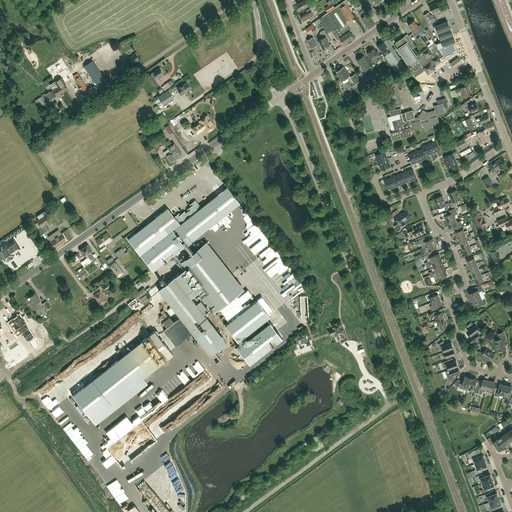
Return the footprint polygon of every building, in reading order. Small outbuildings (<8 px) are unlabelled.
[(300,10),(312,3),(309,0),(303,0),(297,4),(300,10)] [(322,16),(319,18),(327,34),(331,31),(338,40),(340,38),(344,44),(354,38),(350,32),(351,31),(347,25),(347,21),(354,17),(344,1),(336,7),(333,9),(322,16)] [(432,13),(441,9),(437,2),(429,6),(432,13)] [(335,7),(332,3),(325,8),(327,12),(335,7)] [(311,10),(310,8),(306,10),(307,12),(300,16),(304,22),(310,17),(314,15),(311,10)] [(369,18),(364,9),(358,13),(369,28),(374,25),(372,21),(373,20),(371,17),(369,18)] [(431,15),(429,12),(424,16),(430,24),(436,20),(432,14),(431,15)] [(418,26),(414,20),(408,24),(413,31),(412,32),(415,36),(424,30),(420,25),(418,26)] [(439,49),(432,53),(429,48),(421,54),(420,53),(417,56),(412,49),(416,46),(407,34),(395,43),(399,47),(397,48),(409,66),(408,67),(415,77),(425,70),(428,74),(436,69),(434,67),(458,51),(455,44),(454,42),(446,21),(435,26),(441,41),(436,43),(439,49)] [(424,43),(429,40),(425,33),(420,36),(424,43)] [(323,48),(330,45),(326,36),(319,40),(323,48)] [(311,48),(317,45),(313,37),(307,40),(311,48)] [(384,56),(386,58),(398,75),(407,68),(396,53),(395,53),(388,43),(386,45),(383,42),(378,46),(383,53),(382,53),(384,56)] [(384,56),(382,53),(380,55),(377,50),(376,51),(374,48),(367,53),(369,56),(369,57),(371,61),(374,59),(377,63),(381,61),(386,58),(384,56)] [(139,59),(135,54),(128,58),(125,59),(129,66),(132,64),(139,59)] [(371,66),(364,55),(357,60),(365,73),(366,73),(368,76),(363,79),(370,88),(377,83),(372,76),(377,73),(372,65),(371,66)] [(452,66),(460,60),(458,57),(450,63),(452,66)] [(84,66),(100,91),(109,84),(92,60),(84,66)] [(124,75),(129,71),(123,64),(119,68),(124,75)] [(350,76),(344,67),(340,69),(337,71),(336,72),(339,75),(338,76),(342,81),(350,76)] [(156,78),(163,73),(159,68),(153,72),(153,73),(151,74),(147,77),(152,85),(157,82),(154,78),(155,77),(156,78)] [(355,84),(360,80),(355,73),(350,77),(355,84)] [(81,89),(85,96),(90,92),(80,76),(74,79),(78,86),(80,90),(81,89)] [(132,81),(134,85),(142,80),(139,76),(131,81),(132,81)] [(55,81),(58,87),(59,89),(61,88),(63,92),(67,89),(64,83),(65,83),(61,77),(55,81)] [(52,90),(49,92),(42,96),(46,103),(63,92),(61,88),(59,89),(58,87),(55,81),(49,85),(52,90)] [(164,91),(174,84),(171,81),(162,87),(164,91)] [(184,93),(190,89),(186,83),(180,87),(181,88),(178,90),(181,95),(184,93)] [(471,92),(469,85),(452,91),(454,96),(457,95),(457,94),(461,92),(462,95),(471,92)] [(174,98),(169,89),(157,97),(163,106),(174,98)] [(38,102),(41,106),(45,104),(40,97),(35,100),(37,103),(38,102)] [(399,114),(400,116),(400,118),(392,121),(395,131),(391,132),(393,140),(412,135),(411,131),(422,128),(421,124),(423,123),(425,129),(433,127),(432,125),(439,123),(437,114),(445,112),(444,108),(448,106),(446,98),(437,100),(438,104),(434,106),(435,110),(427,112),(423,110),(420,114),(421,115),(419,116),(415,118),(413,110),(399,114)] [(474,110),(479,108),(476,102),(468,105),(467,101),(453,111),(454,112),(460,109),(461,109),(466,106),(466,107),(467,110),(469,109),(471,112),(474,111),(474,110)] [(479,127),(483,126),(482,123),(490,120),(488,114),(476,119),(479,127)] [(206,131),(214,126),(207,115),(199,121),(200,123),(192,128),(196,134),(204,128),(206,131)] [(469,129),(474,127),(470,117),(465,120),(469,129)] [(171,134),(175,131),(171,124),(167,127),(171,134)] [(487,131),(476,135),(479,143),(490,138),(487,131)] [(172,155),(174,159),(182,154),(173,142),(171,143),(170,142),(169,143),(167,141),(165,142),(160,134),(156,137),(162,145),(164,143),(168,149),(168,150),(172,147),(176,153),(172,155)] [(459,151),(467,146),(464,140),(456,145),(459,151)] [(429,143),(433,154),(436,153),(435,151),(440,150),(436,141),(429,143)] [(431,155),(433,154),(429,143),(422,146),(423,149),(425,155),(426,155),(430,153),(431,155)] [(170,162),(174,159),(172,155),(176,153),(172,147),(168,150),(168,149),(163,152),(166,156),(170,162)] [(426,157),(426,155),(425,155),(423,149),(416,152),(420,162),(422,161),(422,159),(426,157)] [(377,163),(387,159),(385,151),(376,155),(377,160),(376,160),(377,163)] [(417,163),(420,162),(416,152),(409,154),(412,163),(417,161),(417,163)] [(445,165),(456,161),(453,153),(444,157),(445,162),(444,162),(445,165)] [(387,159),(377,163),(378,165),(379,165),(381,169),(390,166),(387,159)] [(496,169),(498,168),(498,169),(502,166),(500,164),(501,163),(502,162),(500,159),(499,159),(495,162),(493,164),(496,169)] [(456,161),(445,165),(446,167),(448,167),(450,172),(459,168),(456,161)] [(489,172),(492,176),(497,173),(495,170),(496,169),(493,164),(493,163),(489,165),(492,170),(489,172)] [(405,171),(410,182),(412,181),(412,179),(416,178),(412,168),(405,171)] [(407,183),(410,182),(405,171),(398,174),(402,183),(406,182),(407,183)] [(397,185),(402,183),(398,174),(391,177),(395,188),(398,187),(397,185)] [(393,189),(395,188),(391,177),(384,180),(383,179),(380,181),(382,185),(385,184),(388,189),(392,187),(393,189)] [(487,187),(492,184),(488,177),(483,180),(486,186),(487,187)] [(218,194),(210,200),(223,216),(230,210),(239,203),(227,187),(218,194)] [(452,209),(455,208),(458,207),(455,201),(460,199),(456,190),(449,193),(452,201),(449,203),(452,209)] [(452,209),(449,203),(446,204),(442,196),(434,199),(437,208),(444,206),(446,211),(449,210),(452,209)] [(503,207),(510,204),(507,197),(497,201),(499,207),(493,209),(495,214),(504,210),(503,207)] [(191,241),(223,216),(210,200),(201,207),(195,200),(189,205),(190,206),(186,209),(187,211),(185,212),(184,211),(180,215),(179,213),(174,217),(167,208),(128,239),(153,271),(187,245),(191,241)] [(447,211),(448,214),(445,216),(447,222),(456,218),(454,215),(457,213),(455,208),(452,209),(449,210),(447,211)] [(42,227),(51,220),(45,210),(37,216),(39,218),(37,219),(42,227)] [(247,210),(243,213),(248,220),(253,217),(247,210)] [(390,218),(399,212),(397,210),(389,215),(390,218)] [(400,223),(404,220),(405,220),(406,219),(406,218),(410,216),(406,211),(394,219),(396,222),(398,220),(400,223)] [(483,220),(481,215),(475,218),(478,225),(485,222),(484,219),(483,220)] [(511,218),(508,220),(507,217),(498,221),(500,226),(506,224),(508,229),(511,227),(511,218)] [(457,222),(456,218),(447,222),(449,227),(453,226),(454,230),(456,229),(462,226),(460,221),(457,222)] [(241,230),(247,237),(260,226),(254,219),(241,230)] [(481,232),(487,229),(485,225),(486,225),(485,222),(478,225),(481,232)] [(396,232),(398,231),(401,229),(398,224),(394,226),(393,227),(396,232)] [(410,236),(414,234),(415,237),(419,236),(419,235),(425,232),(424,229),(423,227),(423,226),(422,225),(413,229),(412,226),(407,229),(410,236)] [(55,248),(66,241),(61,233),(58,229),(47,236),(50,240),(55,248)] [(458,238),(465,235),(468,233),(467,230),(464,231),(463,229),(456,232),(458,238)] [(266,243),(271,239),(263,230),(253,238),(258,245),(264,240),(266,243)] [(101,251),(106,247),(104,245),(111,240),(106,233),(102,236),(103,237),(97,241),(100,246),(98,248),(101,251)] [(460,244),(468,241),(465,235),(458,238),(460,244)] [(426,247),(435,243),(433,238),(427,241),(426,237),(414,242),(415,245),(424,242),(426,247)] [(1,248),(0,248),(0,253),(0,254),(3,258),(5,261),(7,259),(11,256),(14,255),(12,252),(13,252),(14,253),(20,248),(14,240),(7,245),(6,244),(3,247),(2,246),(1,247),(1,248)] [(463,249),(470,247),(468,241),(460,244),(463,249)] [(422,248),(424,252),(424,253),(437,248),(435,243),(426,247),(422,248)] [(92,260),(94,258),(91,253),(90,254),(89,252),(92,251),(88,245),(84,247),(92,260)] [(185,268),(175,277),(175,276),(158,290),(179,317),(163,330),(176,346),(192,333),(195,337),(212,324),(190,296),(201,288),(204,292),(199,295),(213,312),(238,293),(201,246),(181,262),(185,268)] [(92,260),(84,247),(79,250),(84,256),(86,255),(87,256),(86,257),(87,258),(81,262),(83,266),(88,263),(88,264),(93,261),(92,260)] [(470,247),(463,249),(465,255),(473,253),(470,247)] [(431,260),(428,261),(429,264),(441,259),(439,254),(430,257),(431,260)] [(282,255),(276,259),(294,287),(292,288),(292,289),(300,284),(282,255)] [(469,266),(477,263),(474,257),(467,260),(469,266)] [(429,264),(430,266),(431,269),(434,268),(443,264),(441,259),(429,264)] [(115,262),(109,267),(118,278),(124,273),(115,262)] [(472,272),(479,269),(477,263),(469,266),(472,272)] [(445,269),(443,264),(434,268),(436,273),(445,269)] [(436,273),(433,274),(434,276),(435,279),(447,274),(445,269),(436,273)] [(474,278),(481,275),(479,269),(472,272),(474,278)] [(481,275),(474,278),(476,284),(484,281),(482,277),(485,276),(484,274),(481,275)] [(109,287),(111,286),(109,282),(102,287),(105,291),(109,287)] [(303,283),(287,296),(290,300),(299,293),(301,295),(308,290),(303,283)] [(471,299),(480,296),(479,292),(484,290),(481,285),(476,286),(478,290),(469,294),(471,299)] [(136,300),(147,292),(144,288),(134,297),(136,300)] [(101,305),(107,301),(100,291),(93,295),(101,305)] [(303,302),(311,299),(308,293),(301,297),(303,302)] [(431,302),(440,299),(438,294),(433,296),(431,293),(426,295),(428,301),(430,299),(431,302)] [(480,296),(471,299),(474,305),(479,303),(481,306),(487,304),(485,298),(482,299),(480,296)] [(440,299),(431,302),(432,305),(430,306),(432,311),(438,309),(437,306),(442,304),(440,299)] [(269,316),(257,300),(224,325),(238,341),(269,316)] [(445,316),(446,316),(445,313),(444,313),(443,312),(436,314),(435,312),(428,314),(430,318),(434,316),(436,320),(445,316)] [(13,314),(9,317),(11,321),(10,322),(13,326),(14,326),(17,329),(22,325),(19,321),(21,320),(20,319),(21,319),(19,316),(18,316),(17,316),(16,317),(15,314),(13,314)] [(438,325),(447,321),(445,316),(436,320),(433,321),(434,323),(437,322),(438,325)] [(471,336),(479,330),(482,328),(478,323),(479,323),(477,320),(472,324),(473,326),(467,331),(471,336)] [(340,321),(332,324),(333,329),(331,329),(332,331),(332,332),(333,334),(335,333),(336,336),(338,336),(340,339),(344,338),(343,335),(345,334),(340,321)] [(447,321),(438,325),(437,325),(438,329),(435,331),(436,334),(443,332),(442,329),(449,326),(447,321)] [(235,348),(240,354),(245,350),(254,360),(282,338),(269,322),(235,348)] [(91,419),(129,389),(133,395),(143,387),(139,381),(143,378),(173,354),(157,335),(159,333),(156,330),(154,331),(73,395),(91,419)] [(471,336),(468,337),(472,343),(478,338),(480,341),(485,337),(484,334),(480,337),(477,332),(479,330),(471,336)] [(504,345),(507,344),(506,340),(503,332),(498,334),(499,339),(495,341),(499,351),(506,349),(504,345)] [(298,345),(308,341),(306,337),(297,340),(298,345)] [(444,352),(453,348),(451,342),(444,345),(443,341),(438,344),(440,349),(442,348),(444,352)] [(453,348),(444,352),(445,355),(443,356),(444,358),(456,354),(453,348)] [(494,355),(486,349),(483,353),(480,351),(477,355),(482,359),(484,356),(490,360),(494,355)] [(449,370),(458,366),(456,360),(449,363),(448,360),(442,362),(444,368),(447,367),(449,370)] [(458,366),(449,370),(445,371),(449,382),(455,379),(453,375),(460,372),(458,366)] [(468,387),(471,377),(470,376),(468,376),(467,377),(465,376),(462,385),(468,387)] [(474,391),(476,391),(478,385),(475,385),(477,379),(474,379),(474,378),(471,377),(468,387),(467,390),(473,392),(474,391)] [(486,391),(489,381),(483,379),(481,386),(478,385),(476,391),(476,393),(482,394),(483,392),(485,393),(486,391)] [(494,394),(496,388),(493,387),(494,382),(489,381),(486,391),(494,394)] [(503,395),(506,385),(500,384),(499,389),(496,388),(494,394),(494,395),(499,397),(500,394),(503,395)] [(511,400),(511,397),(511,392),(510,392),(511,387),(506,385),(503,395),(507,396),(506,399),(511,400)] [(511,439),(511,438),(506,430),(501,434),(502,435),(508,443),(511,439)] [(503,446),(508,443),(502,435),(498,439),(503,446)] [(503,446),(498,439),(497,437),(492,441),(490,437),(487,439),(491,445),(494,443),(499,450),(504,446),(503,446)] [(484,459),(485,459),(484,456),(483,456),(482,454),(477,457),(474,450),(468,454),(470,459),(472,459),(474,464),(485,460),(484,459)] [(485,460),(480,462),(474,464),(476,469),(474,470),(476,474),(482,471),(481,468),(487,466),(486,464),(487,464),(486,460),(485,461),(485,460)] [(481,484),(492,480),(491,478),(492,478),(491,475),(490,475),(490,474),(484,476),(483,473),(475,476),(476,479),(479,478),(481,484)] [(490,490),(489,487),(494,485),(494,484),(493,481),(492,481),(492,480),(481,484),(483,489),(480,490),(481,493),(490,490)] [(497,493),(491,495),(490,492),(484,494),(485,498),(487,497),(489,502),(499,498),(497,493)] [(501,504),(500,503),(501,502),(500,499),(499,499),(499,498),(489,502),(488,502),(490,508),(489,508),(490,511),(496,509),(495,506),(501,504)]
